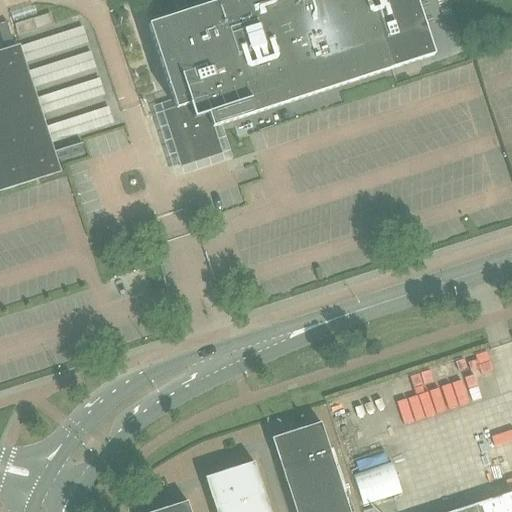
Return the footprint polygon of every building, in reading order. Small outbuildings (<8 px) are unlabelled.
[(224,0),(186,12),(177,15),(148,25),(174,107),(161,112),(171,141),(184,136),(189,150),(218,141),(213,127),(433,56),(414,0),(224,0)] [(0,191),(61,172),(20,45),(0,51),(0,191)] [(349,511),(320,423),(285,434),(281,444),(274,446),(295,511),(349,511)] [(509,483),(511,482),(511,431),(498,434),(509,483)] [(369,459),(381,496),(419,484),(408,448),(369,459)] [(207,485),(215,511),(269,511),(254,462),(219,474),(214,483),(207,485)] [(511,511),(511,492),(451,511),(511,511)] [(190,511),(187,501),(155,511),(190,511)]
